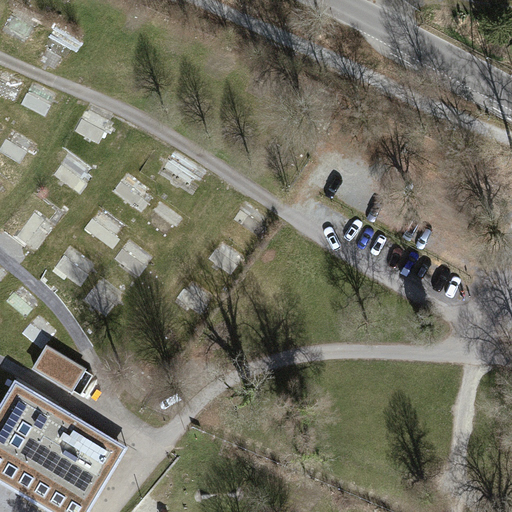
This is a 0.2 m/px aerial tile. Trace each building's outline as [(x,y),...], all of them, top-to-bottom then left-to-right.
[(5,23),(25,34),(36,13),(16,2),(5,23)] [(45,44),(67,58),(80,37),(58,24),(45,44)] [(205,62),(227,72),(236,54),(213,44),(205,62)] [(0,65),(0,92),(16,99),(25,75),(0,65)] [(33,79),(21,103),(47,117),(60,93),(33,79)] [(89,104),(75,127),(101,142),(114,118),(89,104)] [(14,126),(0,147),(0,148),(22,163),(37,140),(14,126)] [(274,136),(267,148),(294,162),(300,150),(274,136)] [(193,184),(201,160),(171,150),(162,174),(193,184)] [(54,176),(83,191),(95,167),(67,152),(54,176)] [(127,166),(113,190),(143,208),(158,185),(127,166)] [(348,177),(337,203),(434,241),(441,221),(392,202),(394,195),(348,177)] [(149,219),(170,235),(185,215),(164,199),(149,219)] [(85,226),(112,247),(128,227),(101,206),(85,226)] [(16,232),(38,250),(58,226),(36,208),(16,232)] [(131,234),(115,256),(141,275),(157,254),(131,234)] [(209,257),(234,274),(249,251),(224,235),(209,257)] [(72,244),(57,267),(83,284),(98,261),(72,244)] [(101,275),(85,298),(109,315),(125,292),(101,275)] [(193,275),(178,294),(202,313),(217,293),(193,275)] [(12,299),(29,309),(38,292),(21,282),(12,299)] [(47,344),(57,323),(35,313),(26,334),(47,344)] [(71,361),(47,348),(35,368),(58,382),(71,361)] [(86,370),(71,361),(58,382),(74,391),(86,370)] [(16,381),(0,407),(0,481),(51,511),(89,511),(127,448),(16,381)] [(357,511),(345,497),(327,511),(357,511)] [(152,511),(144,503),(134,511),(152,511)]
